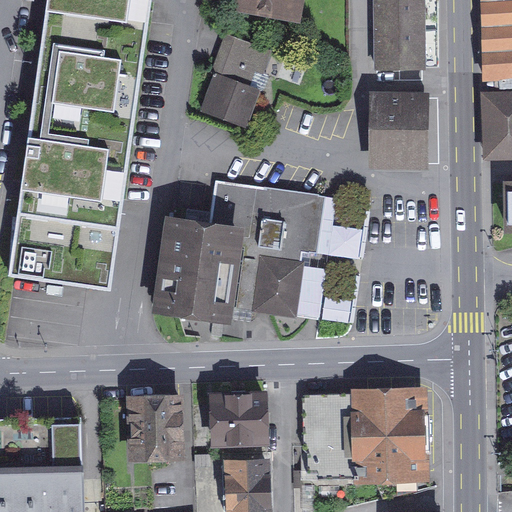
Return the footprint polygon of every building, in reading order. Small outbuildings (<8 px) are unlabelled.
[(49,0),(33,117),(132,131),(150,0),(49,0)] [(240,0),(239,7),(303,21),(306,0),(240,0)] [(442,0),(380,0),(382,67),(443,66),(442,0)] [(511,0),(488,0),(490,78),(511,76),(511,0)] [(231,34),(206,110),(252,125),(276,48),(231,34)] [(511,90),(491,90),(492,157),(511,156),(511,90)] [(434,99),(374,98),(374,160),(433,160),(434,99)] [(33,117),(11,275),(109,287),(132,131),(33,117)] [(217,186),(212,226),(242,229),(234,303),(295,310),(302,251),(316,252),(322,198),(217,186)] [(242,229),(212,226),(172,221),(161,310),(232,318),(234,303),(242,229)] [(272,392),(215,393),(217,445),(274,444),(272,392)] [(189,393),(131,396),(134,461),(192,458),(189,393)] [(426,477),(423,395),(305,399),(308,480),(426,477)] [(88,511),(87,418),(0,419),(0,511),(88,511)] [(270,511),(268,461),(227,463),(229,511),(270,511)]
